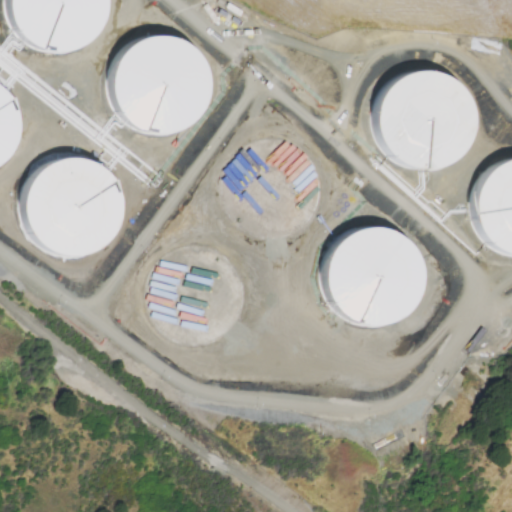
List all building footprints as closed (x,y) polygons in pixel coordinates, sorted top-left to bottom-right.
[(10,32),(4,18),(3,3),(3,0),(98,0),(100,10),(96,25),(89,38),(77,48),(63,54),(48,56),(33,52),(20,44),(10,32)] [(115,113),(109,99),(108,84),(112,70),(119,57),(131,47),(144,42),(159,40),(173,43),(186,51),(196,62),(203,76),(204,91),(201,106),(193,119),(182,129),(168,135),(152,136),(137,133),(124,125),(115,113)] [(380,148),(374,134),(373,119),(377,105),(385,92),(396,82),(409,77),(424,75),(439,78),(451,86),(461,97),(468,110),(469,126),(466,141),(459,154),(447,164),(433,170),(418,171),(403,168),(390,160),(380,148)] [(0,94),(7,102),(13,116),(15,131),(11,146),(4,159),(0,162),(0,94)] [(231,218),(226,204),(225,189),(228,175),(236,162),(247,153),(261,147),(276,145),(290,149),(303,156),(313,167),(319,181),(321,196),(318,211),(310,224),(298,234),(284,240),(269,242),(254,238),(241,230),(231,218)] [(479,235),(473,221),(472,206),(476,191),(483,179),(495,169),(508,163),(511,162),(511,257),(502,255),(488,247),(479,235)] [(27,235),(22,221),(21,206),(24,192),(32,179),(43,170),(57,164),(72,163),(86,166),(99,173),(109,184),(115,198),(117,213),(114,228),(106,241),(95,251),(80,257),(65,259),(50,255),(37,247),(27,235)] [(320,289),(320,272),(326,256),(334,245),(345,237),(358,232),(371,231),(385,233),(397,239),(407,248),(414,260),(418,273),(417,290),(411,306),(400,319),(385,327),(368,330),(351,327),(337,318),(326,305),(320,289)] [(153,324),(148,310),(147,295),(150,281),(158,269),(169,259),(183,253),(197,252),(212,255),(225,262),(235,273),(241,287),(243,302),(240,317),(232,330),(220,341),(206,347),(191,348),(176,344),(163,336),(153,324)]
